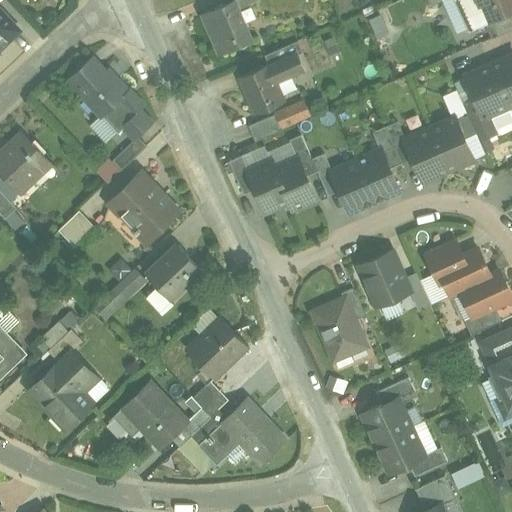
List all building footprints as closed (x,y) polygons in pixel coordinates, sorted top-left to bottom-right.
[(234,0),(231,1),(203,14),(218,49),(237,41),(240,46),(252,40),(239,9),(234,0)] [(254,0),(230,0),(231,1),(234,0),(239,9),(255,2),(254,0)] [(511,0),(476,0),(487,24),(511,12),(511,0)] [(0,48),(20,29),(0,7),(0,48)] [(374,37),(386,33),(380,14),(367,19),(374,37)] [(299,41),(266,55),(270,64),(297,53),(298,55),(304,52),(299,41)] [(270,64),(240,77),(256,114),(286,101),(277,81),(304,70),(298,55),(297,53),(270,64)] [(93,56),(70,77),(105,116),(122,100),(132,91),(130,89),(120,78),(116,81),(93,56)] [(511,56),(491,65),(509,106),(511,105),(511,56)] [(491,65),(466,76),(476,99),(484,117),(489,115),(509,106),(491,65)] [(147,104),(132,87),(130,89),(132,91),(122,100),(135,115),(124,125),(137,138),(137,139),(140,136),(154,123),(141,109),(147,104)] [(465,104),(459,91),(447,96),(456,117),(465,137),(477,132),(465,104)] [(484,117),(476,99),(465,104),(477,132),(481,141),(488,138),(497,133),(489,115),(484,117)] [(292,106),(277,113),(277,114),(284,127),(298,121),(292,106)] [(277,114),(250,125),(257,141),(285,129),(284,127),(277,114)] [(454,117),(451,118),(451,119),(431,128),(450,169),(475,158),(465,137),(456,117),(454,118),(454,117)] [(399,121),(386,127),(402,163),(414,158),(406,139),(407,139),(399,121)] [(402,163),(386,127),(374,132),(382,149),(383,149),(391,168),(402,163)] [(407,139),(406,139),(414,158),(424,181),(450,169),(431,128),(407,139)] [(24,132),(10,145),(11,145),(0,155),(0,170),(2,173),(21,193),(36,179),(30,174),(48,157),(24,132)] [(303,135),(291,140),(299,158),(300,157),(308,176),(319,171),(314,158),(303,135)] [(137,138),(113,160),(122,170),(148,145),(140,136),(137,139),(137,138)] [(493,149),(488,138),(481,141),(486,152),(493,149)] [(382,149),(358,160),(376,201),(401,190),(391,168),(383,149),(382,149)] [(326,153),(314,158),(319,171),(330,195),(341,190),(333,171),(334,171),(326,153)] [(244,155),(231,161),(245,194),(257,189),(249,170),(250,170),(244,155)] [(299,158),(276,167),(291,201),(294,208),(318,198),(308,176),(300,157),(299,158)] [(250,170),(249,170),(257,189),(267,211),(291,201),(276,167),(273,160),(250,170)] [(334,171),(333,171),(341,190),(351,212),(376,201),(358,160),(334,171)] [(21,193),(2,173),(0,174),(0,187),(13,201),(21,193)] [(142,173),(111,202),(136,228),(134,230),(144,241),(174,213),(151,188),(154,185),(142,173)] [(13,201),(0,187),(0,211),(1,211),(7,218),(19,207),(13,201)] [(95,227),(79,211),(54,235),(70,251),(95,227)] [(457,241),(432,253),(452,295),(462,291),(461,289),(492,275),(480,248),(464,255),(457,241)] [(179,246),(148,276),(170,298),(201,269),(179,246)] [(394,250),(361,265),(379,305),(412,291),(406,278),(394,250)] [(133,270),(113,289),(123,300),(143,280),(133,270)] [(492,275),(461,289),(462,291),(473,315),(474,316),(497,306),(511,298),(511,293),(501,271),(492,275)] [(430,302),(417,273),(406,278),(412,291),(419,307),(430,302)] [(367,315),(355,287),(343,293),(345,299),(346,298),(356,320),(367,315)] [(345,299),(321,309),(326,320),(320,322),(333,352),(334,352),(340,367),(355,360),(351,352),(367,345),(356,320),(346,298),(345,299)] [(497,306),(474,316),(473,315),(466,319),(473,335),(503,320),(497,306)] [(221,321),(202,338),(200,336),(186,349),(213,378),(247,346),(220,317),(219,318),(221,321)] [(0,374),(23,353),(0,328),(0,374)] [(83,341),(71,328),(49,350),(60,361),(72,350),(73,351),(83,341)] [(511,329),(484,343),(494,365),(511,357),(511,329)] [(60,361),(32,387),(56,412),(59,409),(71,421),(67,425),(68,426),(92,403),(79,390),(96,375),(73,351),(72,350),(60,361)] [(511,357),(494,365),(494,366),(498,375),(493,378),(502,397),(507,395),(511,404),(511,357)] [(410,377),(378,392),(384,405),(399,397),(400,398),(417,390),(410,377)] [(228,400),(210,380),(193,396),(203,407),(211,416),(219,408),(228,400)] [(150,382),(110,420),(111,421),(119,413),(134,428),(140,422),(161,445),(160,446),(161,447),(183,427),(188,422),(188,421),(150,382)] [(384,405),(364,414),(378,443),(413,426),(400,398),(399,397),(384,405)] [(285,439),(247,398),(227,416),(199,443),(215,459),(226,449),(239,437),(251,449),(262,460),(285,439)] [(203,407),(188,421),(188,422),(183,427),(191,435),(191,434),(211,416),(203,407)] [(211,416),(191,434),(199,443),(227,416),(219,408),(211,416)] [(413,426),(378,443),(391,472),(411,463),(426,455),(426,454),(413,426)] [(199,443),(191,434),(191,435),(180,446),(203,471),(215,459),(199,443)] [(251,449),(239,437),(226,449),(234,457),(239,453),(243,456),(251,449)] [(443,447),(426,454),(426,455),(411,463),(416,475),(449,460),(443,447)] [(454,488),(481,475),(473,459),(446,473),(454,488)] [(446,475),(417,488),(427,510),(443,503),(443,504),(457,498),(446,475)] [(427,510),(423,511),(446,511),(443,504),(443,503),(427,510)]
